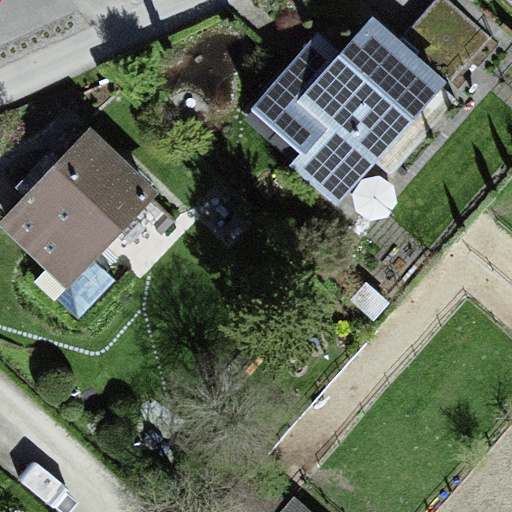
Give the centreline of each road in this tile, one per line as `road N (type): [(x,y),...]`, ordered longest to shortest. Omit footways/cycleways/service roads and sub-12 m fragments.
road 1 (residential): [(207,0),(0,103)]
road 2 (track): [(0,413),(117,511)]
